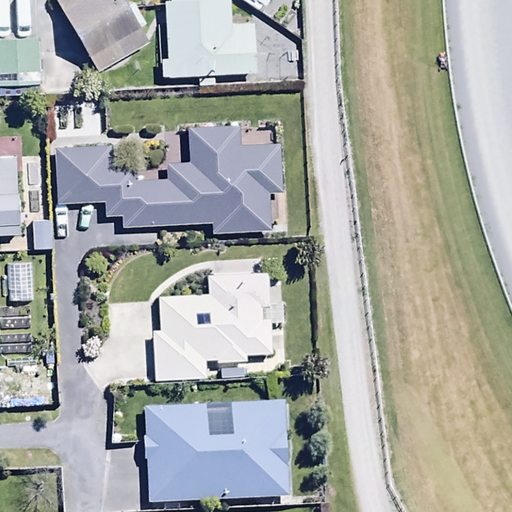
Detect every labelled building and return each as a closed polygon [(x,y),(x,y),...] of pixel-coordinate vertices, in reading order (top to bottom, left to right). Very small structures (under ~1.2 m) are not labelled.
[(129,4),(121,9),(116,0),(51,0),(95,76),(144,48),(134,31),(142,26),(129,4)] [(164,0),(165,4),(162,4),(162,62),(158,62),(158,80),(196,79),(196,89),(212,89),(211,79),(244,79),(244,84),(252,84),(252,26),(228,26),(228,1),(215,1),(214,0),(164,0)] [(238,0),(261,15),(270,0),(238,0)] [(34,43),(0,43),(0,89),(35,89),(34,43)] [(96,106),(50,108),(51,138),(97,137),(96,106)] [(71,152),(52,153),(54,207),(102,205),(103,220),(119,219),(120,230),(207,227),(208,237),(267,235),(266,197),(279,196),(277,149),(237,150),(236,128),(185,130),(187,166),(163,167),(164,182),(133,183),(132,170),(108,171),(107,147),(71,148),(71,152)] [(13,160),(0,160),(0,237),(14,237),(13,160)] [(49,224),(30,224),(31,253),(49,252),(49,224)] [(26,266),(6,268),(9,305),(28,304),(26,266)] [(157,337),(149,338),(151,386),(202,384),(201,366),(215,366),(215,369),(241,368),(240,358),(269,357),(269,340),(281,340),(279,285),(264,286),(263,276),(204,278),(205,299),(156,301),(157,337)] [(1,376),(2,393),(33,391),(32,374),(1,376)] [(282,404),(140,410),(140,465),(143,464),(145,506),(286,499),(282,404)]
